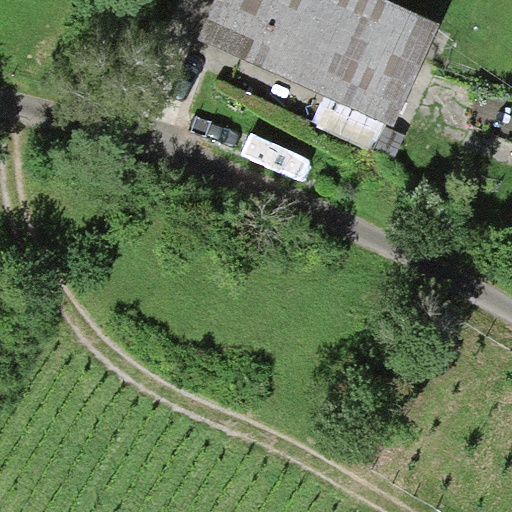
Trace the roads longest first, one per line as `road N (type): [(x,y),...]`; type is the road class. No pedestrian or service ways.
road 1 (track): [(4,107),(11,220),(27,273),(55,317),(140,383),(282,450),(386,511)]
road 2 (track): [(0,106),(143,139),(385,246),(511,321)]
